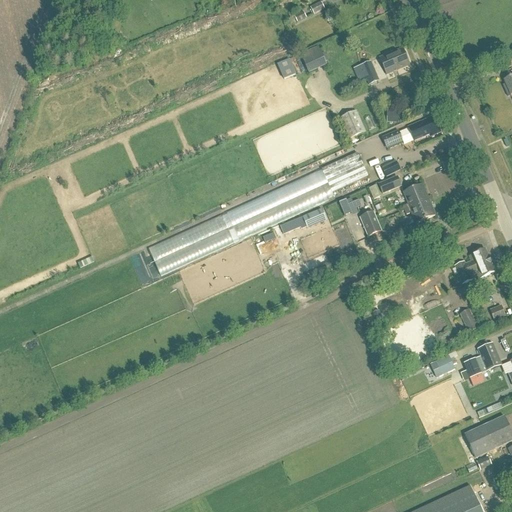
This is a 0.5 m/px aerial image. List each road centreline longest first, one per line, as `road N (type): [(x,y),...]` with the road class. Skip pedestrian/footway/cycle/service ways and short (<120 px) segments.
road 1 (track): [(0,450),(428,253)]
road 2 (primary): [(501,213),(406,0)]
